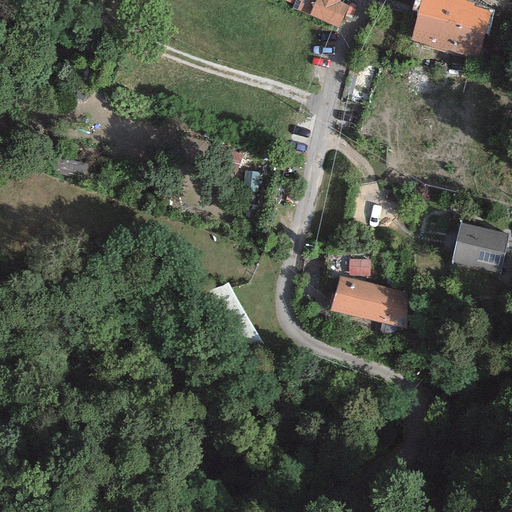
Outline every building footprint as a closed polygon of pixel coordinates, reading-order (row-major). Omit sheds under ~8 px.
[(285,0),(284,4),(293,8),(291,11),(308,18),(307,21),(338,32),(348,10),(339,7),(342,1),(339,0),(285,0)] [(474,7),(439,0),(422,0),(410,47),(477,63),(491,13),(474,10),(474,7)] [(508,232),(459,220),(452,259),(499,270),(508,232)] [(405,290),(338,276),(330,310),(380,321),(377,336),(398,340),(401,326),(405,327),(405,290)] [(229,278),(201,291),(233,357),(261,344),(229,278)]
